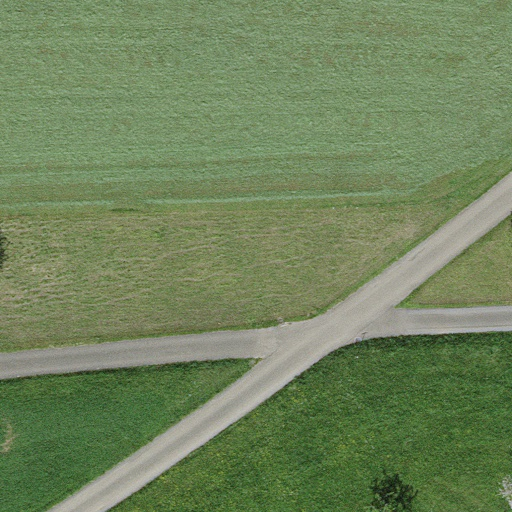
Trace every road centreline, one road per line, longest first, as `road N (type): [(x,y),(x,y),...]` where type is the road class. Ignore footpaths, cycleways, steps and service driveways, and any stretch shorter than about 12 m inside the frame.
road 1 (residential): [(68,511),(329,332)]
road 2 (residential): [(511,195),(329,332)]
road 3 (residential): [(329,332),(511,320)]
